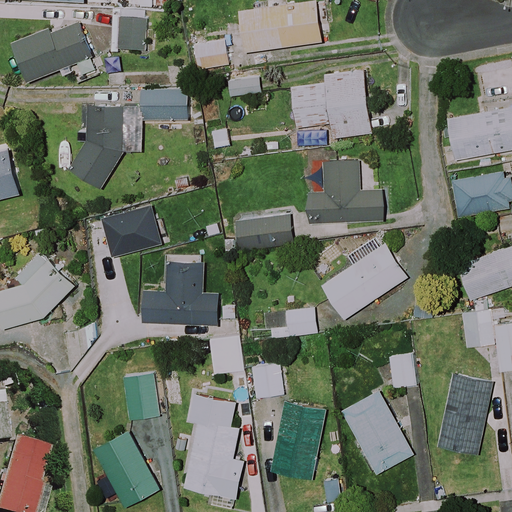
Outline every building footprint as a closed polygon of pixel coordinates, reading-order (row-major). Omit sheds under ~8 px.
[(322,40),(316,0),(237,12),(243,52),(322,40)] [(146,9),(112,8),(110,48),(144,50),(146,9)] [(24,81),(60,70),(62,78),(73,74),(70,67),(91,60),(79,20),(11,41),(24,81)] [(229,64),(225,38),(191,44),(195,70),(229,64)] [(373,131),(364,68),(325,74),(326,81),(290,87),(295,126),(330,121),(333,137),(373,131)] [(224,93),(222,75),(207,77),(210,95),(224,93)] [(261,93),(260,76),(227,79),(229,96),(261,93)] [(104,89),(103,103),(92,102),(90,137),(70,166),(101,187),(126,150),(126,104),(130,105),(131,91),(104,89)] [(188,120),(188,90),(140,89),(139,118),(188,120)] [(511,148),(511,105),(445,117),(452,159),(511,148)] [(230,144),(226,127),(210,131),(214,148),(230,144)] [(0,197),(20,193),(8,148),(0,149),(0,197)] [(358,189),(356,157),(321,159),(323,191),(311,191),(313,223),(384,219),(382,188),(358,189)] [(294,244),(290,212),(234,217),(238,250),(294,244)] [(511,284),(511,231),(510,232),(511,238),(511,244),(460,261),(471,297),(511,284)] [(407,276),(378,232),(345,254),(352,265),(321,284),(343,318),(407,276)] [(76,283),(41,249),(16,275),(22,280),(18,285),(0,289),(0,326),(0,327),(42,319),(76,283)] [(204,261),(167,260),(166,289),(140,288),(139,321),(217,324),(218,291),(203,291),(204,261)] [(241,303),(223,302),(222,319),(240,319),(241,303)] [(511,321),(492,324),(490,304),(459,308),(464,346),(495,343),(498,371),(511,369),(511,321)] [(318,331),(313,306),(285,311),(288,326),(270,329),(272,339),(318,331)] [(243,370),(239,335),(210,338),(213,373),(243,370)] [(417,383),(412,352),(387,355),(392,387),(417,383)] [(284,394),(281,361),(251,363),(254,396),(284,394)] [(160,414),(153,372),(120,377),(127,419),(160,414)] [(489,377),(450,372),(439,446),(478,451),(489,377)] [(414,453),(380,389),(342,409),(375,473),(414,453)] [(236,400),(192,391),(187,418),(198,420),(185,487),(212,492),(210,504),(234,508),(244,459),(233,457),(239,426),(231,424),(236,400)] [(327,407),(283,399),(270,470),(306,476),(310,457),(318,459),(327,407)] [(129,431),(95,448),(124,506),(159,488),(129,431)] [(47,448),(11,437),(0,474),(0,511),(3,511),(39,511),(47,488),(36,485),(47,448)]
